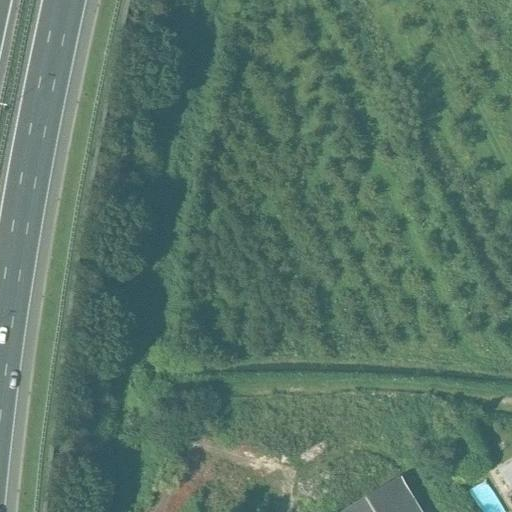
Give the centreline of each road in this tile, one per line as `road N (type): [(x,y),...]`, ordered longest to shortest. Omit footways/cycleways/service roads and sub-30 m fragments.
road 1 (track): [(511,401),(393,388),(153,385)]
road 2 (motorway): [(0,330),(17,181),(56,0)]
